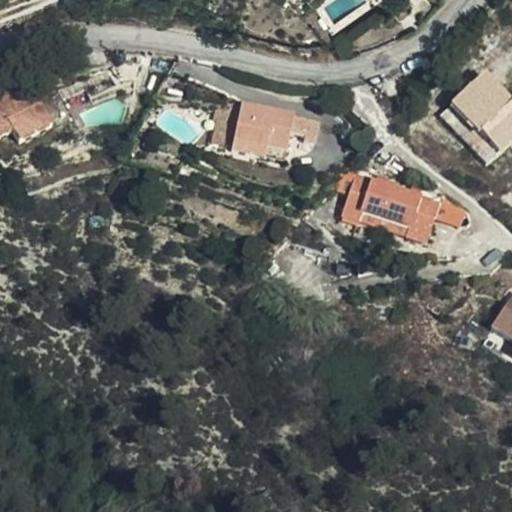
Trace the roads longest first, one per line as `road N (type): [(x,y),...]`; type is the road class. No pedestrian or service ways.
road 1 (unclassified): [(472,0),(424,44),(352,78),(290,73),(197,47),(0,39)]
road 2 (unknown): [(511,239),(391,139),(352,78)]
